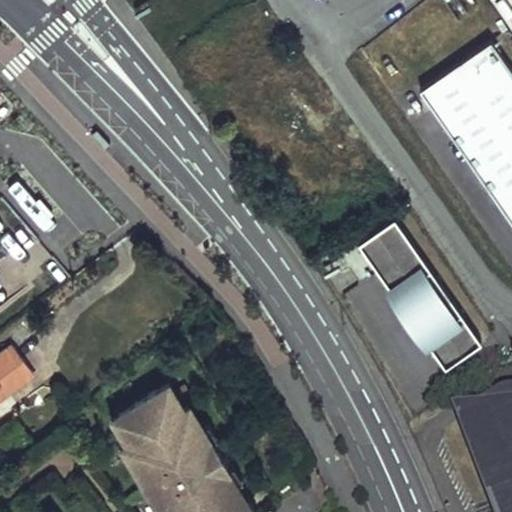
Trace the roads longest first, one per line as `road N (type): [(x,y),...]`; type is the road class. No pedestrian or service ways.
road 1 (secondary): [(90,89),(254,271),(328,386),(388,511)]
road 2 (secondary): [(420,511),(345,357),(184,129)]
road 3 (unclassified): [(282,0),(511,310)]
road 4 (secondary): [(184,129),(83,0)]
road 5 (secondary): [(0,0),(90,89)]
